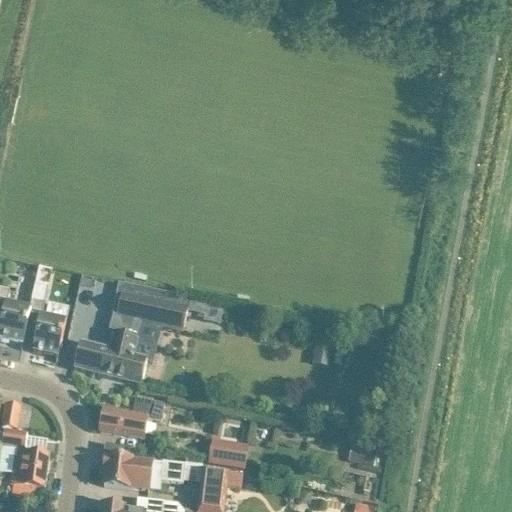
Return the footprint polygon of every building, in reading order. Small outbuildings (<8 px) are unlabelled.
[(31,302),(29,312),(30,313),(42,316),(45,305),(48,289),(34,286),(31,302)] [(123,287),(116,320),(183,334),(190,301),(123,287)] [(0,290),(0,301),(7,303),(9,293),(0,290)] [(49,306),(46,321),(40,320),(33,355),(56,360),(55,365),(57,365),(69,311),(49,306)] [(5,307),(0,331),(0,342),(21,347),(20,352),(22,352),(30,313),(29,312),(5,307)] [(80,346),(74,371),(140,388),(147,362),(133,359),(138,341),(113,336),(109,354),(80,346)] [(133,419),(105,413),(101,434),(142,442),(146,421),(161,424),(164,408),(136,403),(133,419)] [(21,411),(5,408),(2,431),(17,433),(21,411)] [(11,487),(24,489),(43,491),(48,460),(24,457),(27,438),(4,435),(2,449),(0,461),(0,473),(13,476),(11,487)] [(207,468),(244,474),(248,449),(211,443),(207,468)] [(105,460),(104,460),(102,473),(105,473),(103,490),(130,493),(130,491),(160,494),(161,484),(183,486),(186,467),(163,464),(163,466),(133,463),(134,461),(106,457),(105,460)] [(224,511),(229,473),(202,470),(196,511),(224,511)] [(176,499),(196,500),(196,487),(177,486),(176,499)] [(182,511),(178,507),(164,505),(139,502),(138,503),(137,511),(136,511),(124,511),(124,510),(102,508),(101,511),(182,511)]
